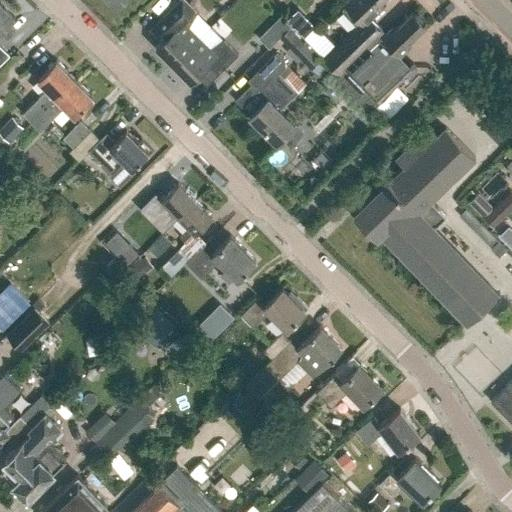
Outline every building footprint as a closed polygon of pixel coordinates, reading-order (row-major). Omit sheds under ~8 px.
[(189,26),(197,12),(185,0),(180,0),(163,18),(174,28),(156,46),(173,63),(200,37),(189,26)] [(347,0),(345,3),(361,20),(323,56),(339,73),(384,31),(371,18),(383,5),(379,2),(381,0),(347,0)] [(0,31),(15,17),(0,2),(0,63),(9,54),(0,44),(0,31)] [(393,25),(365,52),(339,78),(371,110),(416,65),(412,62),(409,66),(399,56),(411,44),(409,41),(425,25),(412,12),(396,28),(393,25)] [(280,16),(269,27),(280,37),(291,26),(280,16)] [(300,65),(304,61),(312,69),(322,60),(295,33),(285,42),(290,46),(285,50),(300,65)] [(238,54),(224,39),(210,47),(200,37),(173,63),(190,80),(208,63),(218,74),(238,54)] [(278,71),(284,65),(283,59),(276,52),(249,80),(267,98),(250,115),(277,142),(282,137),(290,145),(302,132),(280,109),(298,91),(278,71)] [(23,112),(32,122),(76,78),(57,59),(38,78),(48,88),(23,112)] [(65,105),(75,115),(94,96),(76,78),(32,122),(40,130),(65,105)] [(385,120),(408,97),(397,85),(374,109),(385,120)] [(0,132),(8,141),(23,127),(12,116),(0,127),(0,132)] [(79,159),(89,150),(100,139),(81,119),(64,137),(74,146),(70,150),(79,159)] [(499,293),(434,227),(446,215),(431,200),(475,157),(446,126),(436,136),(429,128),(397,159),(405,167),(389,181),(389,180),(354,214),(377,237),(381,233),(467,323),(499,293)] [(100,139),(89,150),(111,172),(109,175),(120,186),(135,170),(132,167),(148,152),(126,130),(115,140),(107,132),(100,139)] [(180,215),(196,199),(178,182),(164,197),(162,195),(152,205),(160,212),(168,203),(180,215)] [(495,224),(511,206),(504,197),(493,207),(485,214),(495,224)] [(212,216),(196,199),(180,215),(190,225),(181,234),(188,241),(198,232),(197,231),(212,216)] [(131,231),(151,211),(141,201),(121,221),(131,231)] [(231,235),(210,256),(203,248),(189,262),(203,277),(220,261),(237,279),(256,260),(231,235)] [(128,261),(137,252),(125,241),(117,250),(128,261)] [(178,268),(192,254),(182,244),(162,264),(171,273),(177,267),(178,268)] [(107,266),(116,258),(107,248),(98,257),(107,266)] [(189,286),(198,276),(189,267),(179,277),(189,286)] [(0,327),(2,330),(30,303),(10,282),(0,291),(0,327)] [(305,310),(304,309),(307,306),(297,296),(294,299),(283,287),(265,305),(258,298),(242,314),(254,327),(270,311),(286,328),(305,310)] [(35,307),(7,334),(21,349),(50,322),(35,307)] [(318,371),(342,347),(321,326),(304,342),(298,348),(290,340),(248,381),(262,396),(298,360),(313,376),(318,371)] [(50,358),(64,343),(52,332),(38,347),(50,358)] [(271,357),(289,339),(281,332),(264,349),(271,357)] [(359,364),(342,381),(335,374),(317,392),(332,406),(348,389),(364,405),(382,388),(359,364)] [(4,406),(21,388),(4,372),(0,375),(0,438),(8,431),(6,429),(3,426),(14,416),(4,406)] [(511,379),(491,400),(511,421),(511,420),(511,379)] [(171,401),(153,384),(116,421),(105,410),(85,430),(96,441),(111,456),(119,448),(122,451),(171,401)] [(29,425),(30,426),(44,411),(52,402),(42,393),(20,416),(29,425)] [(233,402),(227,408),(235,416),(241,410),(233,402)] [(400,408),(380,424),(374,417),(357,430),(367,444),(383,431),(398,450),(420,433),(400,408)] [(30,426),(28,428),(31,432),(5,459),(10,463),(1,471),(14,484),(14,488),(22,496),(26,495),(27,497),(66,457),(47,439),(60,426),(44,411),(30,426)] [(29,425),(20,416),(6,429),(8,431),(16,439),(29,425)] [(300,470),(307,463),(296,452),(289,458),(300,470)] [(346,471),(356,464),(346,452),(337,459),(346,471)] [(415,458),(398,476),(392,471),(380,483),(381,484),(378,487),(381,490),(384,488),(391,494),(402,483),(422,503),(441,483),(415,458)] [(223,511),(176,464),(159,481),(127,511),(223,511)] [(88,485),(78,475),(45,506),(43,511),(99,511),(107,505),(98,495),(88,485)] [(351,511),(321,482),(290,511),(351,511)] [(377,511),(380,511),(388,504),(377,492),(367,502),(377,511)]
